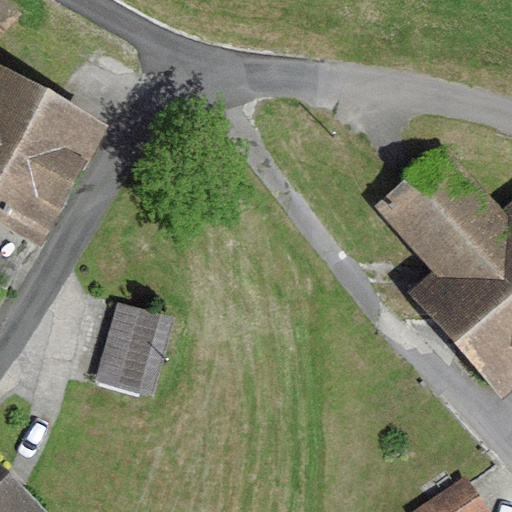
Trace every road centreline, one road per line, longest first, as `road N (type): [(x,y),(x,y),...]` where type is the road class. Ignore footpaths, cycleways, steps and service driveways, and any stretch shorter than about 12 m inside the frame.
road 1 (residential): [(205,63),(0,357)]
road 2 (unclassified): [(205,63),(382,79),(511,105)]
road 3 (unclassified): [(93,0),(205,63)]
